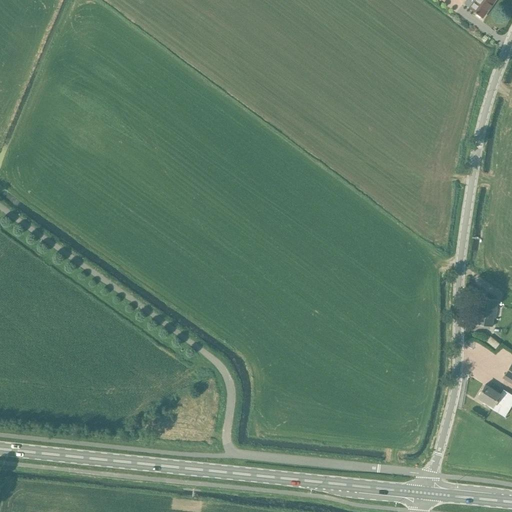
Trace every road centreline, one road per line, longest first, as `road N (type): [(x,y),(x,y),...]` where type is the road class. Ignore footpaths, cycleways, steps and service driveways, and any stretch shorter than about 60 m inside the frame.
road 1 (unclassified): [(430,475),(231,452),(224,373),(0,208)]
road 2 (tertiary): [(430,475),(456,381),(461,226),(511,40)]
road 3 (primary): [(424,496),(0,448)]
